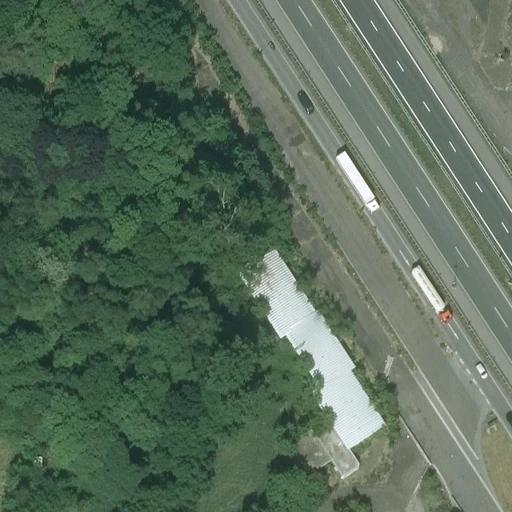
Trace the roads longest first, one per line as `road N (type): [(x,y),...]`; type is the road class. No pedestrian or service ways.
road 1 (motorway): [(232,0),(511,426)]
road 2 (track): [(165,0),(190,58),(429,433)]
road 3 (track): [(202,0),(451,396)]
road 4 (motorway): [(292,0),(511,338)]
road 5 (motorway): [(511,241),(354,0)]
road 6 (track): [(511,140),(421,0)]
